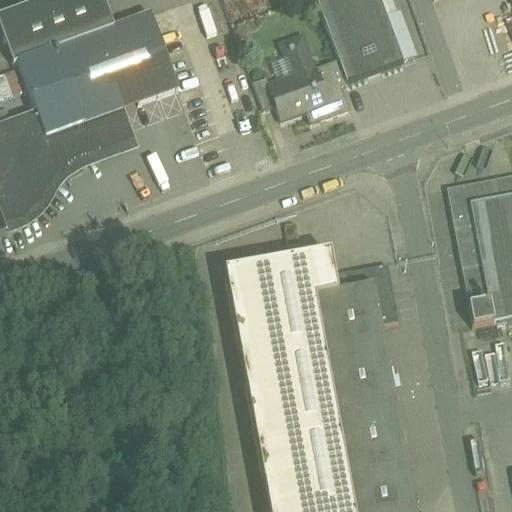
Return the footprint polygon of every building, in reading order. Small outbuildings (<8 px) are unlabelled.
[(0,38),(11,71),(16,69),(34,119),(0,131),(0,222),(7,243),(20,238),(28,234),(35,228),(42,222),(47,215),(52,207),(56,199),(61,192),(69,186),(79,180),(85,176),(137,158),(123,117),(177,96),(149,19),(113,33),(99,0),(59,0),(0,22),(0,38)] [(310,0),(335,65),(316,72),(303,38),(274,49),(280,68),(287,66),(292,79),(267,87),(266,83),(250,88),(261,118),(273,114),(279,130),(305,121),(309,131),(349,117),(341,95),(402,73),(401,69),(416,64),(400,19),(394,21),(386,0),(310,0)] [(511,181),(446,193),(472,332),(511,324),(511,181)] [(295,228),(284,230),(287,250),(298,248),(295,228)] [(414,511),(373,291),(337,298),(330,258),(224,278),(267,511),(414,511)]
